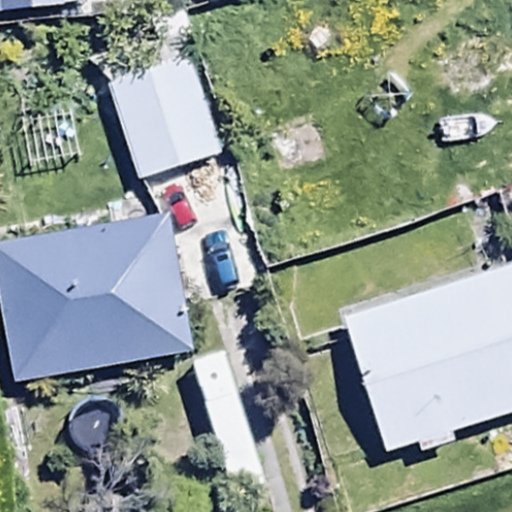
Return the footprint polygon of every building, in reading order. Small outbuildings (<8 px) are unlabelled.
[(0,0),(0,28),(86,23),(84,0),(0,0)] [(188,67),(104,93),(137,196),(221,170),(188,67)] [(445,202),(463,198),(467,211),(511,199),(511,97),(441,115),(454,165),(437,170),(445,202)] [(264,146),(275,185),(330,171),(320,131),(264,146)] [(132,395),(129,376),(191,365),(167,223),(0,252),(0,346),(9,397),(73,385),(76,404),(132,395)] [(511,277),(340,332),(382,465),(418,454),(422,466),(454,456),(450,443),(511,423),(511,277)]
